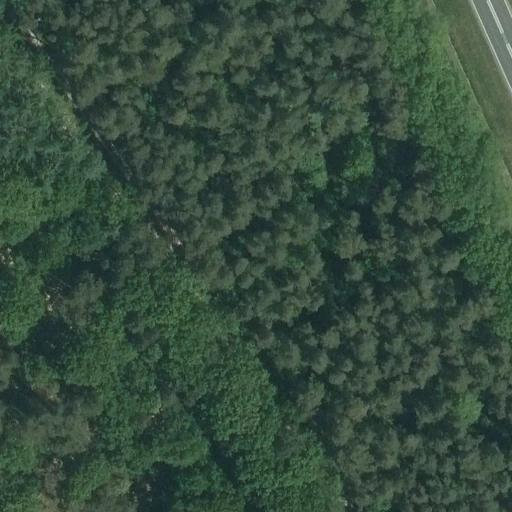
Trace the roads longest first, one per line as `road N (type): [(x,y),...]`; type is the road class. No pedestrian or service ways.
road 1 (track): [(14,3),(336,482),(340,511)]
road 2 (track): [(112,150),(0,240)]
